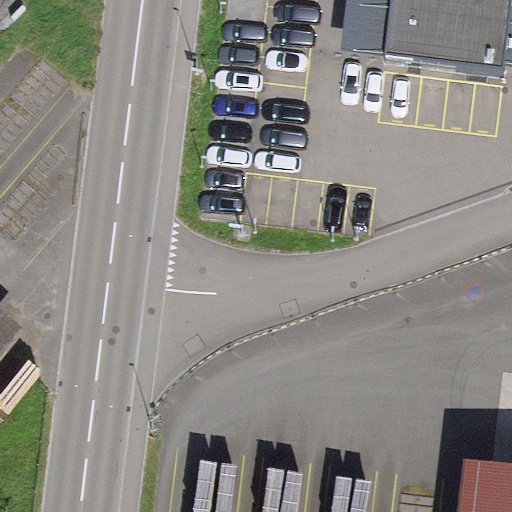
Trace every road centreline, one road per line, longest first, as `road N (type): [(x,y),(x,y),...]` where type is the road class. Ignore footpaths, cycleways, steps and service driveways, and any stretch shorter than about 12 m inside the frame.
road 1 (residential): [(111,284),(209,296),(301,286),(511,214)]
road 2 (primary): [(143,0),(111,284)]
road 3 (primary): [(111,284),(82,511)]
